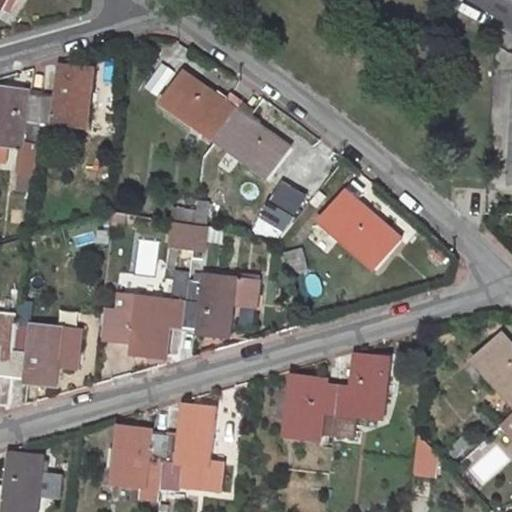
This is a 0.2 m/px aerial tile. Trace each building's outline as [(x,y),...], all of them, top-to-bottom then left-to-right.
[(80,124),(86,67),(68,65),(67,70),(54,69),(50,95),(37,93),(34,119),(80,124)] [(157,100),(211,139),(237,102),(225,93),(220,99),(180,69),(157,100)] [(0,146),(19,149),(20,143),(31,144),(34,119),(37,93),(8,91),(8,87),(0,85),(0,146)] [(265,177),(288,145),(246,115),(249,111),(237,102),(211,139),(265,177)] [(282,243),(308,195),(282,181),(257,229),(282,243)] [(348,181),(317,216),(371,264),(395,237),(354,199),(360,192),(348,181)] [(205,224),(208,200),(195,198),(194,207),(192,222),(205,224)] [(173,219),(192,222),(194,207),(172,204),(170,219),(173,219)] [(190,245),(192,222),(173,219),(170,243),(190,245)] [(202,247),(205,224),(192,222),(190,245),(202,247)] [(282,250),(288,270),(303,265),(296,246),(282,250)] [(166,348),(170,322),(181,323),(186,274),(187,270),(176,268),(172,296),(140,293),(138,309),(116,307),(116,310),(113,333),(112,336),(134,339),(133,349),(150,351),(150,346),(166,348)] [(228,333),(232,301),(252,304),(255,278),(187,270),(186,274),(181,323),(210,326),(209,331),(228,333)] [(105,308),(102,332),(113,333),(116,310),(105,308)] [(6,374),(35,378),(35,381),(56,383),(62,324),(27,320),(26,327),(12,325),(11,328),(6,374)] [(0,334),(0,373),(6,374),(11,328),(1,327),(0,334)] [(511,347),(500,334),(472,359),(490,379),(492,376),(508,394),(506,396),(511,402),(511,347)] [(354,412),(379,414),(386,357),(370,356),(369,361),(352,359),(349,386),(336,385),(331,434),(351,436),(354,412)] [(292,375),(284,434),(318,438),(319,432),(331,434),(336,385),(307,382),(308,377),(292,375)] [(181,459),(184,459),(180,484),(218,487),(220,463),(208,461),(215,405),(198,403),(197,408),(181,406),(177,433),(163,431),(157,482),(177,485),(181,459)] [(157,482),(163,431),(136,429),(136,424),(119,422),(112,482),(157,487),(157,482)] [(438,477),(440,447),(419,446),(417,476),(438,477)] [(35,511),(41,454),(25,451),(25,458),(9,456),(5,484),(0,483),(0,511),(2,511),(3,508),(35,511)] [(45,474),(45,500),(62,500),(62,474),(45,474)]
